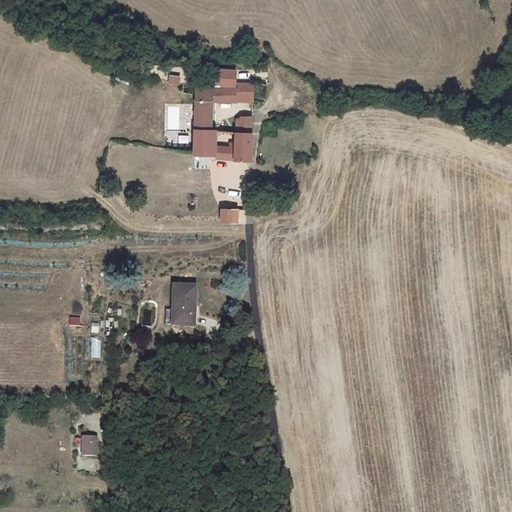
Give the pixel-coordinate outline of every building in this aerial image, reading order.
[(192,135),(204,136),(204,129),(204,106),(230,106),(245,105),(245,90),(230,90),(230,93),(191,92),(192,135)] [(229,125),(230,138),(246,140),(246,122),(233,122),(229,125)] [(246,140),(230,138),(230,152),(214,151),(213,137),(204,136),(192,135),(192,158),(246,165),(246,140)] [(116,191),(108,189),(101,214),(109,216),(116,191)] [(226,215),(210,215),(210,228),(226,228),(226,215)] [(171,331),(192,331),(193,293),(172,292),(171,331)] [(68,459),(82,460),(84,441),(69,441),(68,459)]
